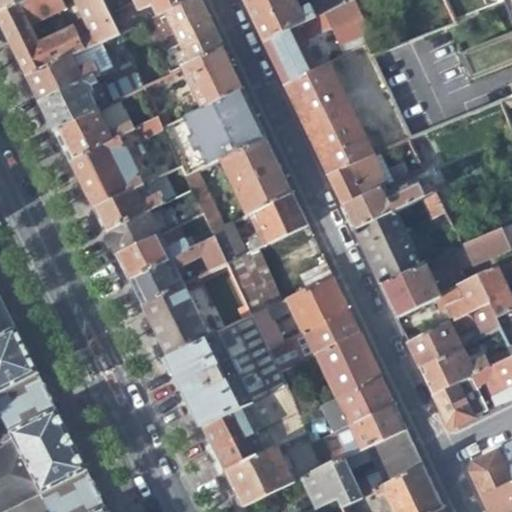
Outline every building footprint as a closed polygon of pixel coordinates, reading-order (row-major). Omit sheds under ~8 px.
[(63,11),(56,0),(31,0),(0,15),(0,30),(9,49),(26,82),(70,61),(86,54),(114,41),(104,20),(94,0),(73,0),(89,34),(77,40),(72,30),(38,47),(28,29),(63,11)] [(0,0),(0,15),(31,0),(0,0)] [(108,0),(94,0),(104,20),(120,13),(131,8),(127,0),(121,0),(111,5),(108,0)] [(150,12),(155,22),(196,3),(195,0),(148,0),(140,4),(137,5),(131,8),(133,13),(129,15),(132,21),(150,12)] [(244,0),(253,16),(266,44),(294,30),(318,19),(311,6),(304,9),(298,0),(244,0)] [(341,0),(323,0),(311,6),(318,19),(344,6),(341,0)] [(511,0),(498,0),(500,5),(506,3),(511,20),(511,35),(461,55),(466,67),(474,81),(511,66),(511,0)] [(164,71),(169,80),(177,76),(182,74),(222,55),(207,25),(196,3),(155,22),(143,27),(147,35),(167,25),(185,62),(164,71)] [(329,18),(343,48),(372,34),(358,4),(329,18)] [(131,33),(120,13),(104,20),(114,41),(131,33)] [(313,72),(294,30),(266,44),(275,64),(286,87),(313,72)] [(91,66),(86,54),(70,61),(76,73),(91,66)] [(182,74),(202,115),(241,96),(230,73),(222,55),(182,74)] [(98,80),(91,66),(76,73),(70,61),(26,82),(31,93),(38,107),(92,83),(98,80)] [(331,63),(313,72),(286,87),(298,115),(310,142),(316,154),(323,168),(327,177),(348,169),(377,156),(394,148),(407,142),(400,129),(372,141),(331,63)] [(185,93),(177,76),(169,80),(147,90),(156,107),(185,93)] [(104,93),(110,108),(142,93),(135,78),(104,93)] [(95,89),(92,83),(38,107),(46,124),(52,135),(94,115),(87,100),(91,97),(88,93),(95,89)] [(220,166),(264,143),(252,117),(241,96),(202,115),(187,122),(171,129),(162,134),(167,145),(185,183),(195,178),(220,166)] [(511,99),(499,105),(503,114),(511,110),(511,99)] [(511,120),(511,110),(503,114),(506,123),(511,120)] [(153,116),(157,123),(162,134),(171,129),(163,111),(153,116)] [(95,115),(94,115),(52,135),(60,150),(67,165),(133,134),(129,127),(107,137),(95,115)] [(144,136),(146,141),(162,134),(157,123),(133,134),(67,165),(77,185),(91,212),(131,193),(141,188),(146,185),(143,178),(136,178),(135,179),(124,185),(111,158),(122,153),(134,147),(131,142),(144,136)] [(152,152),(167,145),(162,134),(146,141),(152,152)] [(247,220),(251,219),(293,198),(278,171),(264,143),(220,166),(247,220)] [(135,179),(122,153),(111,158),(124,185),(135,179)] [(385,169),(377,156),(348,169),(364,200),(377,193),(373,178),(385,169)] [(348,169),(327,177),(335,195),(343,209),(364,200),(348,169)] [(227,226),(195,178),(185,183),(190,193),(211,228),(214,233),(227,226)] [(382,192),(377,193),(364,200),(343,209),(348,219),(354,233),(393,214),(420,202),(433,196),(435,195),(430,183),(391,200),(384,197),(382,192)] [(148,201),(141,188),(131,193),(138,206),(148,201)] [(138,206),(131,193),(91,212),(96,223),(102,234),(145,214),(172,201),(168,192),(148,201),(138,206)] [(430,222),(442,216),(433,196),(420,202),(430,222)] [(299,213),(293,198),(251,219),(260,237),(245,244),(252,256),(268,248),(307,228),(299,213)] [(154,232),(145,214),(102,234),(109,249),(114,259),(157,239),(186,225),(180,214),(166,220),(168,224),(154,232)] [(415,260),(393,214),(354,233),(366,259),(380,288),(420,270),(415,260)] [(235,222),(227,226),(214,233),(217,238),(229,266),(247,258),(252,256),(245,244),(235,222)] [(294,300),(334,280),(335,278),(322,252),(311,227),(307,228),(268,248),(294,300)] [(211,228),(189,241),(192,249),(197,246),(217,238),(214,233),(211,228)] [(511,228),(494,236),(482,241),(460,250),(451,255),(450,255),(459,274),(511,250),(511,228)] [(460,250),(454,240),(452,235),(444,239),(451,255),(460,250)] [(211,274),(229,266),(217,238),(197,246),(203,260),(211,274)] [(164,253),(157,239),(114,259),(119,269),(127,284),(192,249),(189,241),(164,253)] [(174,274),(203,260),(197,246),(192,249),(127,284),(132,295),(139,308),(181,288),(174,274)] [(427,254),(415,260),(420,270),(423,269),(431,265),(427,254)] [(270,308),(247,258),(229,266),(253,316),(270,308)] [(438,300),(423,269),(420,270),(380,288),(389,306),(397,321),(438,300)] [(511,308),(495,274),(475,282),(488,307),(495,322),(511,313),(511,308)] [(293,314),(304,336),(352,314),(342,294),(334,280),(294,300),(288,302),(270,308),(253,316),(269,350),(286,342),(278,322),(293,314)] [(445,310),(453,325),(467,317),(472,315),(488,307),(475,282),(457,291),(463,302),(445,310)] [(182,288),(181,288),(139,308),(151,332),(165,361),(207,341),(182,288)] [(440,299),(445,310),(463,302),(457,291),(440,299)] [(0,392),(35,375),(37,375),(22,345),(0,300),(0,392)] [(485,340),(500,333),(495,322),(488,307),(472,315),(485,340)] [(511,313),(495,322),(500,333),(510,353),(511,356),(511,313)] [(304,336),(317,358),(363,336),(355,323),(352,314),(304,336)] [(253,316),(218,332),(256,405),(288,391),(281,374),(269,350),(253,316)] [(472,329),(467,317),(453,325),(437,332),(431,335),(407,347),(413,361),(419,372),(460,352),(452,336),(457,336),(472,329)] [(256,405),(218,332),(207,341),(165,361),(180,390),(201,432),(256,405)] [(317,358),(338,400),(384,381),(371,357),(363,336),(317,358)] [(296,337),(286,342),(269,350),(281,374),(289,370),(308,360),(296,337)] [(468,369),(460,352),(419,372),(426,387),(433,400),(471,382),(485,375),(489,372),(485,365),(483,361),(468,369)] [(511,356),(510,353),(485,365),(489,372),(511,361),(511,356)] [(493,400),(497,410),(511,402),(511,361),(489,372),(485,375),(489,384),(498,379),(501,386),(505,394),(493,400)] [(309,411),(289,370),(281,374),(288,391),(299,413),(300,415),(309,411)] [(475,391),(489,384),(485,375),(471,382),(475,391)] [(317,444),(395,407),(389,393),(384,381),(338,400),(323,408),(328,423),(312,429),(317,444)] [(471,382),(433,400),(439,414),(446,428),(456,430),(487,415),(475,391),(471,382)] [(296,415),(299,413),(288,391),(256,405),(201,432),(212,455),(222,476),(263,456),(253,435),(269,428),(296,415)] [(341,441),(343,449),(347,458),(364,451),(408,432),(402,420),(395,407),(317,444),(320,451),(341,441)] [(0,511),(39,494),(84,472),(85,472),(67,435),(55,411),(53,412),(8,432),(14,443),(0,449),(0,511)] [(296,415),(269,428),(279,447),(290,470),(316,457),(296,415)] [(383,489),(422,469),(412,449),(408,432),(364,451),(370,462),(375,474),(383,489)] [(279,447),(263,456),(222,476),(231,492),(240,510),(296,482),(290,470),(279,447)] [(511,447),(504,451),(496,455),(473,467),(470,476),(474,486),(481,500),(509,487),(511,485),(511,447)] [(318,462),(322,471),(347,458),(343,449),(318,462)] [(347,473),(370,462),(364,451),(347,458),(322,471),(300,481),(308,497),(315,511),(335,502),(340,511),(360,501),(352,486),(347,473)] [(439,511),(441,511),(431,488),(422,469),(383,489),(376,493),(380,500),(384,498),(390,511),(439,511)] [(364,480),(371,495),(376,493),(383,489),(375,474),(364,480)] [(364,480),(352,486),(360,501),(371,495),(364,480)] [(511,511),(511,494),(509,487),(481,500),(486,511),(511,511)]
